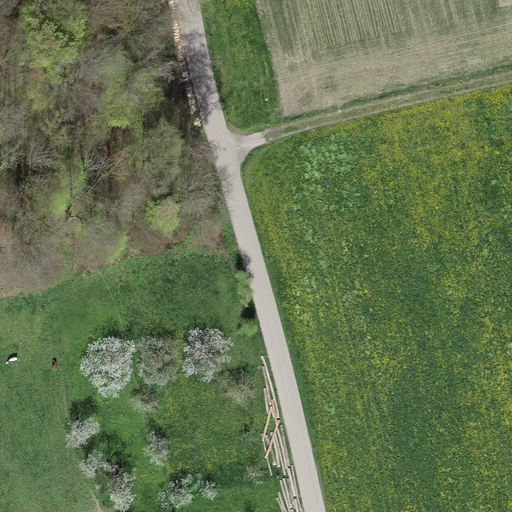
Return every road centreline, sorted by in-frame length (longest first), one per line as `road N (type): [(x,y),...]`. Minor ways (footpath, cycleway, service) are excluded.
road 1 (unclassified): [(312,511),(193,0)]
road 2 (track): [(511,76),(292,127),(224,151)]
